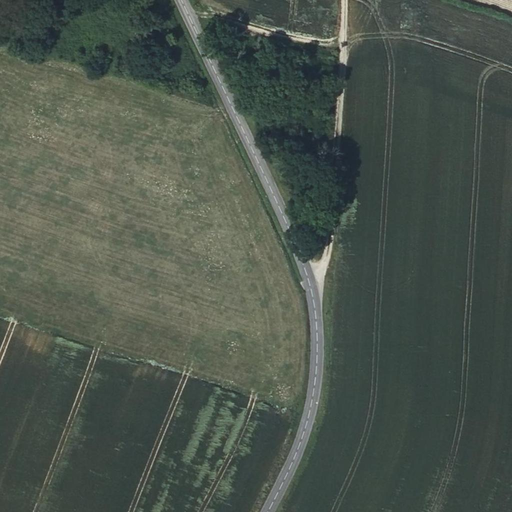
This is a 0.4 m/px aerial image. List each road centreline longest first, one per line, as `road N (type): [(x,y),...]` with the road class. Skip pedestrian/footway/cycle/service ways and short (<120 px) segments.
road 1 (tertiary): [(265,511),(308,399),(311,295),(179,0)]
road 2 (track): [(337,0),(330,211),(311,295)]
